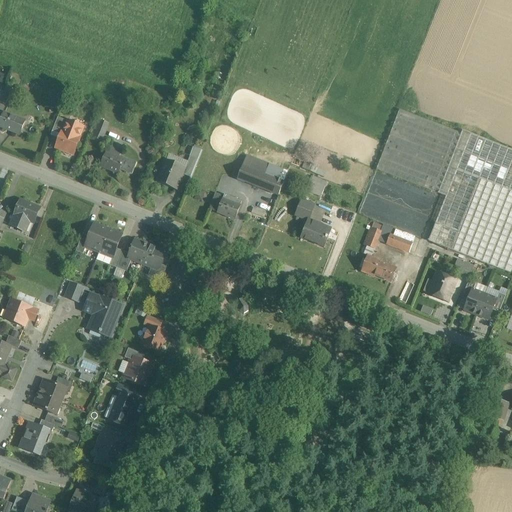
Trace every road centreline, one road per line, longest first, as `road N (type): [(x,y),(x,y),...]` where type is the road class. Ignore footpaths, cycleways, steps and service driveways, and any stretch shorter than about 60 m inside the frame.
road 1 (residential): [(0,459),(49,476),(75,468),(121,486),(212,244)]
road 2 (residential): [(511,359),(212,244)]
road 3 (residential): [(212,244),(0,158)]
